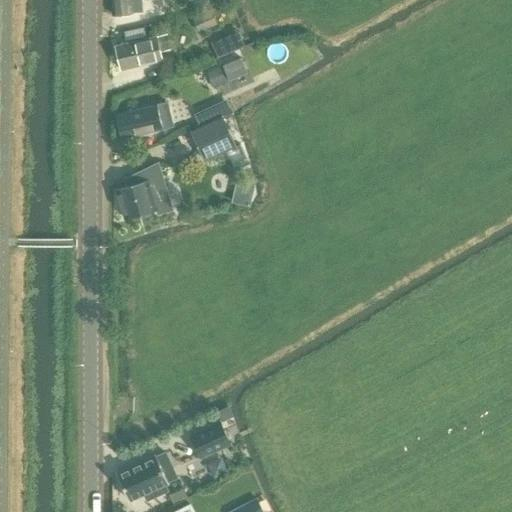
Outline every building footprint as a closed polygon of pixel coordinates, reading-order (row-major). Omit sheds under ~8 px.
[(143,12),(141,0),(111,0),(113,17),(132,13),(143,12)] [(198,34),(218,25),(211,12),(192,20),(198,34)] [(244,47),(238,33),(211,45),(217,59),(219,58),(243,48),(242,48),(244,47)] [(160,53),(170,50),(166,34),(115,47),(121,72),(163,61),(160,53)] [(163,130),(172,127),(167,105),(116,116),(122,140),(163,130)] [(205,162),(235,148),(222,120),(191,134),(205,162)] [(127,188),(116,191),(124,220),(156,211),(157,214),(172,210),(158,163),(125,179),(127,188)] [(248,206),(249,206),(249,205),(253,187),(237,183),(232,202),(248,206)] [(220,423),(190,436),(200,458),(230,444),(220,423)] [(156,456),(116,474),(129,501),(143,494),(144,496),(147,501),(167,491),(164,484),(168,483),(161,468),(170,463),(170,462),(165,453),(156,457),(156,456)] [(262,511),(256,499),(231,511),(262,511)]
